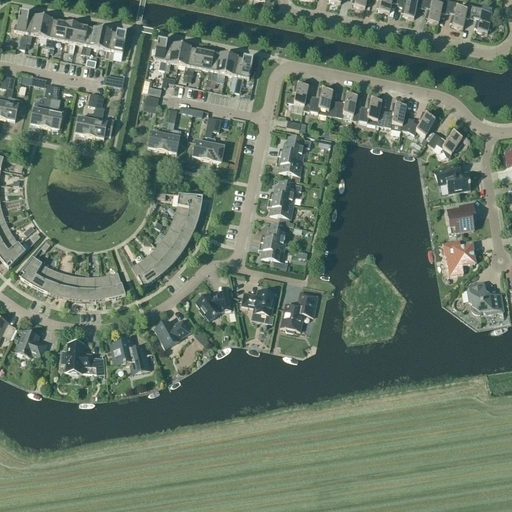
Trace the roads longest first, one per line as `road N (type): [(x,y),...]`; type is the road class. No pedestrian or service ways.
road 1 (residential): [(492,134),(443,98),(296,67),(273,80),(265,120)]
road 2 (residential): [(232,262),(212,266),(144,319),(104,329),(68,329),(0,298)]
road 3 (residential): [(283,8),(497,53),(511,42)]
road 4 (residential): [(265,120),(232,262)]
road 5 (residential): [(499,261),(487,173),(492,134)]
